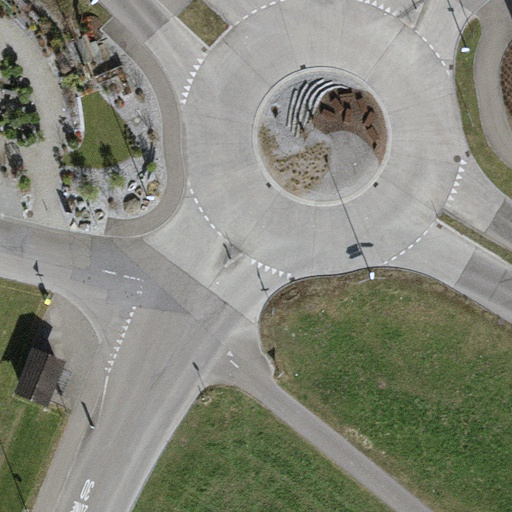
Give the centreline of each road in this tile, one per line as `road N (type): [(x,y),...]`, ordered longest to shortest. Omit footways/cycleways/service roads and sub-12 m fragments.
road 1 (residential): [(186,316),(259,387),(413,511)]
road 2 (secondary): [(421,171),(419,107),(380,55),(347,39),(275,45)]
road 3 (residential): [(186,316),(89,511)]
road 4 (residential): [(186,316),(147,283),(0,248)]
road 5 (secondary): [(377,229),(511,298)]
road 6 (secondary): [(225,94),(215,129),(217,165),(231,198),(255,224)]
road 7 (secondary): [(120,0),(225,94)]
road 8 (secondary): [(255,224),(315,246),(377,229)]
